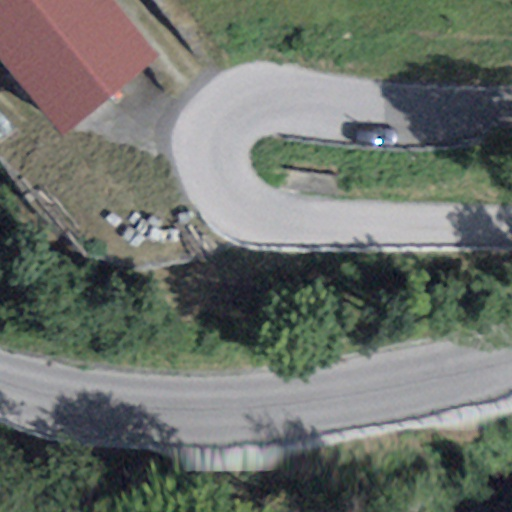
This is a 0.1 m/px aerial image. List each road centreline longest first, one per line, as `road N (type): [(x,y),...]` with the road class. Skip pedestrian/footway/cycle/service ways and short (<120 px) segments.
road 1 (unclassified): [(511,225),(269,216),(222,186),(215,163),(232,121),(258,109),(428,116),(511,109)]
road 2 (tertiary): [(0,384),(171,412),(332,398),(511,362)]
